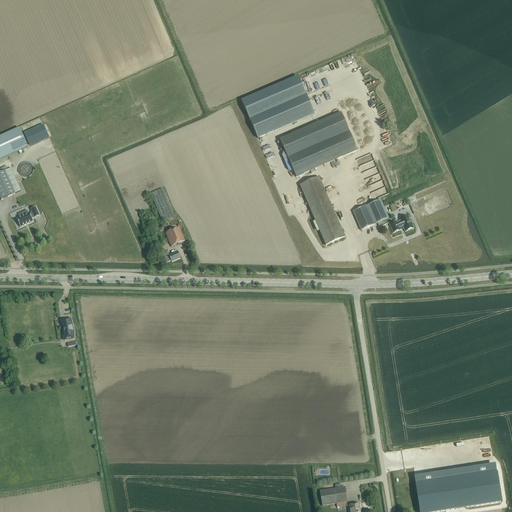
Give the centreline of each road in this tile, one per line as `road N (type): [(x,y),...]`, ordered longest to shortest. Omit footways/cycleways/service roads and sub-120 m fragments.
road 1 (primary): [(353,282),(0,278)]
road 2 (unclassified): [(390,511),(353,282)]
road 3 (primary): [(511,274),(353,282)]
